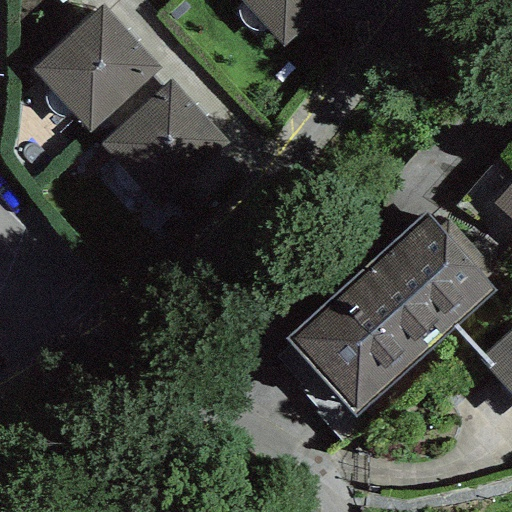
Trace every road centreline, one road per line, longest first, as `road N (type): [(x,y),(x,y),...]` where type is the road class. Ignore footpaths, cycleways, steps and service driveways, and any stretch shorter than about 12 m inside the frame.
road 1 (residential): [(0,405),(136,321),(194,272),(270,190),(419,0)]
road 2 (residential): [(0,464),(146,425),(217,425),(287,452),(340,511)]
